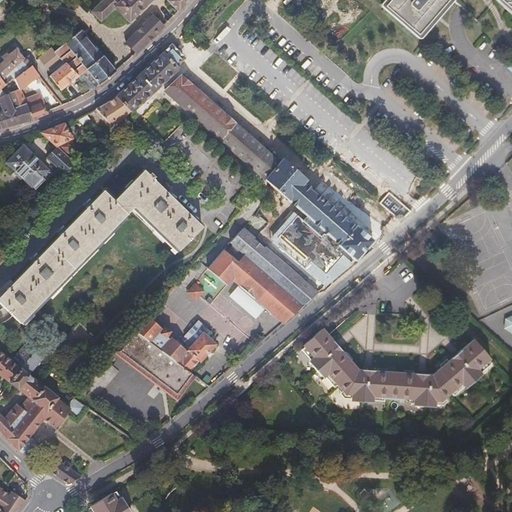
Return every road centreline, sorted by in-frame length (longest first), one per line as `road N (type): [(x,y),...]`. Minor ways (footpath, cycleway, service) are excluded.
road 1 (residential): [(49,500),(154,443),(410,221)]
road 2 (unclassified): [(197,0),(113,89),(0,139)]
road 3 (residential): [(511,123),(410,221)]
